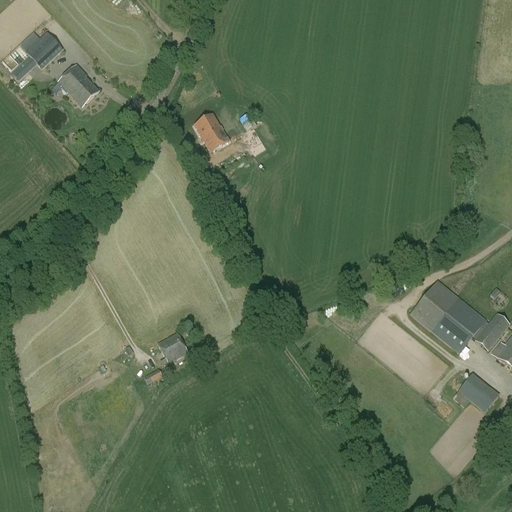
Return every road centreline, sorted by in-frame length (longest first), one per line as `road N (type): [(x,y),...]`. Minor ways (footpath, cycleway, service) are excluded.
road 1 (track): [(388,511),(364,452),(272,334),(171,119),(152,106)]
road 2 (tertiary): [(0,270),(86,193),(134,134),(207,0)]
